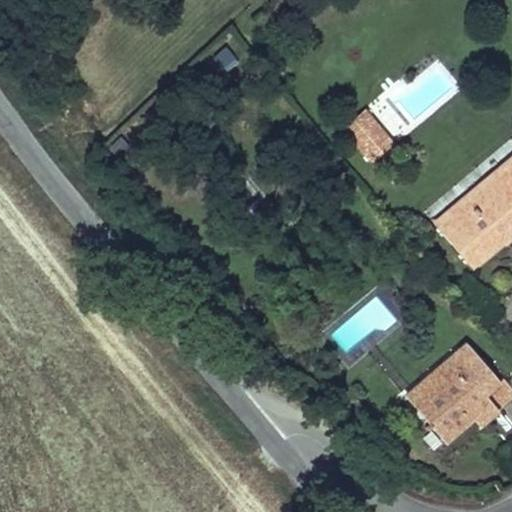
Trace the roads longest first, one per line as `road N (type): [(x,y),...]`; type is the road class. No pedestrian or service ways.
road 1 (tertiary): [(274,443),(0,111)]
road 2 (residential): [(274,443),(313,436),(410,511)]
